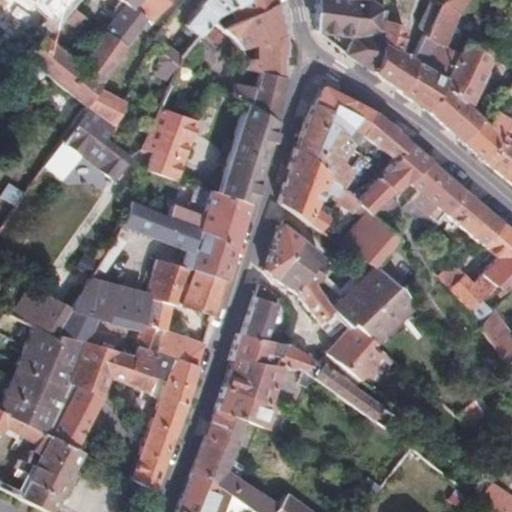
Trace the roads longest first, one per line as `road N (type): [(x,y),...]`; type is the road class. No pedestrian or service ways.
road 1 (residential): [(304,52),(153,511)]
road 2 (residential): [(511,202),(439,141),(304,52)]
